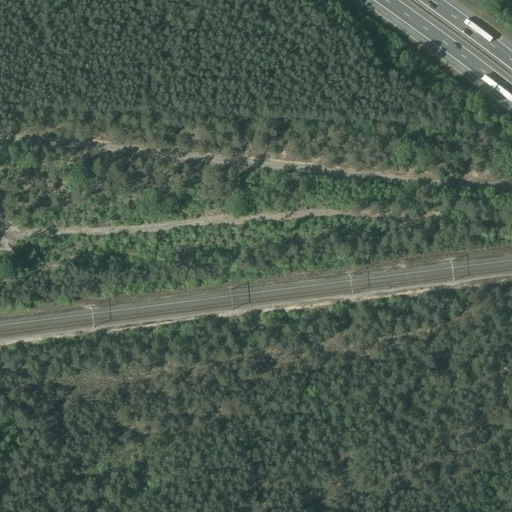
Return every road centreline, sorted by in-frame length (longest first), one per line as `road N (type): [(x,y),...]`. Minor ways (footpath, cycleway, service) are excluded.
road 1 (unclassified): [(511,185),(400,181),(0,139)]
road 2 (motorway): [(383,0),(511,93)]
